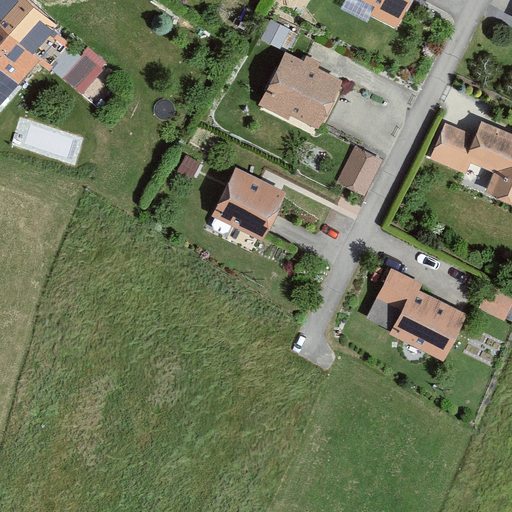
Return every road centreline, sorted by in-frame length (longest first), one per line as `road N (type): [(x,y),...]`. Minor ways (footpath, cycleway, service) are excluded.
road 1 (residential): [(309,332),(481,0)]
road 2 (track): [(279,511),(338,410),(341,369),(309,332)]
